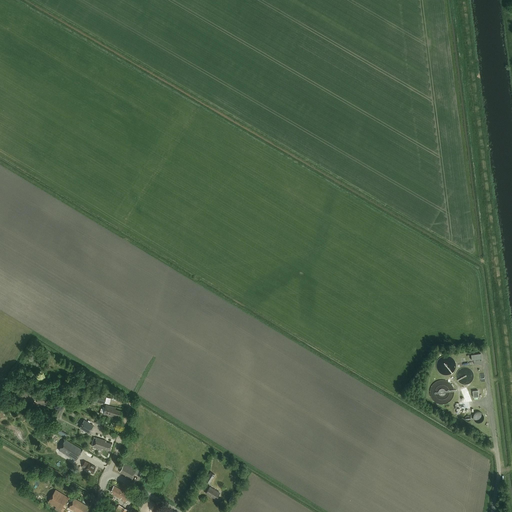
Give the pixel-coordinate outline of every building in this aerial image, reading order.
[(94,401),(104,403),(106,396),(96,393),(94,401)] [(63,403),(57,416),(60,417),(66,404),(63,403)] [(461,411),(460,409),(463,409),(463,407),(460,408),(460,403),(455,404),(456,409),(457,409),(457,414),(460,414),(460,412),(462,412),(462,411),(461,411)] [(106,405),(103,414),(109,415),(109,414),(113,415),(113,414),(118,416),(119,410),(113,409),(113,408),(106,405)] [(94,425),(84,420),(79,428),(89,434),(94,425)] [(66,438),(68,434),(66,433),(53,426),(51,430),(64,437),(66,438)] [(109,451),(111,444),(104,442),(105,440),(96,437),(96,438),(93,438),(91,446),(102,450),(102,449),(109,451)] [(65,440),(59,450),(76,461),(82,451),(65,440)] [(92,473),(96,468),(85,461),(82,466),(86,468),(85,469),(92,473)] [(124,463),(120,472),(126,475),(125,477),(131,480),(135,474),(145,479),(148,474),(140,470),(139,471),(137,470),(136,470),(124,463)] [(215,475),(210,472),(205,481),(209,483),(215,475)] [(126,502),(130,494),(114,486),(111,492),(112,492),(111,494),(123,500),(123,501),(126,502)] [(216,499),(219,493),(210,487),(206,493),(216,499)] [(61,510),(69,498),(56,489),(48,501),(61,510)] [(84,511),(88,507),(74,499),(69,508),(76,511),(84,511)]
